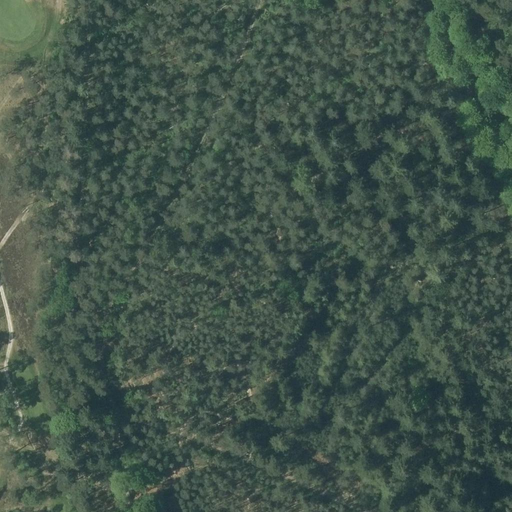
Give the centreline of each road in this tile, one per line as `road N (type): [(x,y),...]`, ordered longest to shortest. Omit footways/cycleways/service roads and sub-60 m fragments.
road 1 (track): [(96,334),(194,148),(254,0)]
road 2 (unknown): [(92,0),(82,239),(96,334)]
road 3 (unclassified): [(440,0),(511,154)]
road 4 (unknown): [(115,411),(166,480),(178,511)]
